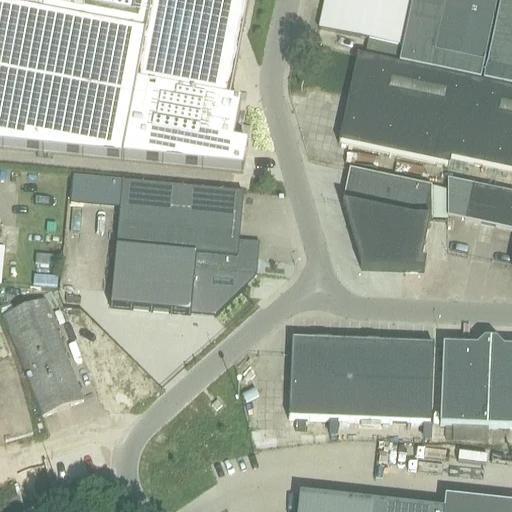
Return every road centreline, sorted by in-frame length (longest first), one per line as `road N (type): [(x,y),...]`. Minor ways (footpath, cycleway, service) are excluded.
road 1 (unclassified): [(141,511),(124,470),(139,429),(321,275)]
road 2 (unclassified): [(285,0),(270,95),(321,275)]
road 3 (unclassified): [(321,275),(333,295),(357,309),(511,314)]
